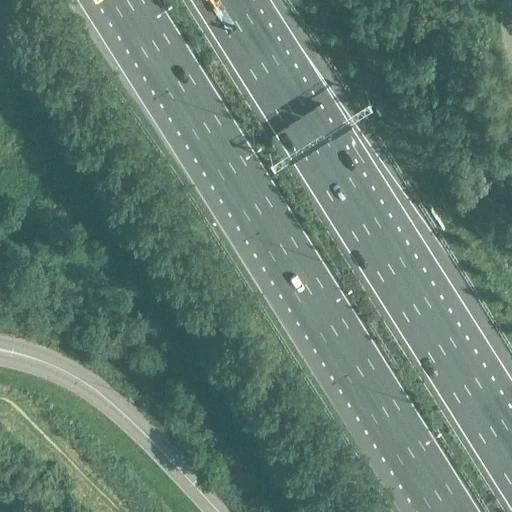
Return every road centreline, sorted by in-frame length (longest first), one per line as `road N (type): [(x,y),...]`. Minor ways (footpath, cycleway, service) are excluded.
road 1 (motorway): [(126,0),(447,511)]
road 2 (motorway): [(511,455),(221,0)]
road 3 (tertiary): [(212,511),(115,409),(45,363)]
